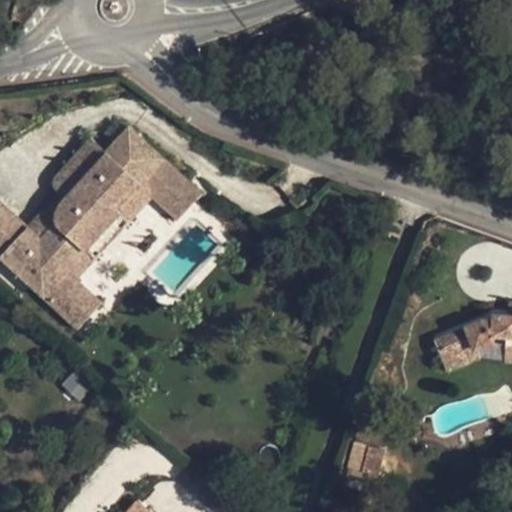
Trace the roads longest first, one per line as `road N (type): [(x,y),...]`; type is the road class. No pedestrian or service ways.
road 1 (residential): [(133,37),(215,116),(511,221)]
road 2 (unknown): [(416,187),(302,511)]
